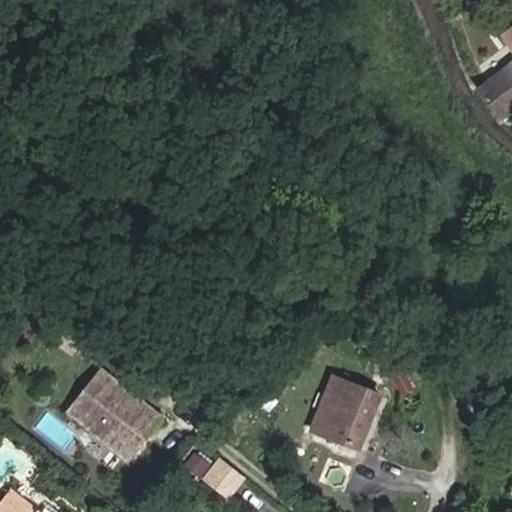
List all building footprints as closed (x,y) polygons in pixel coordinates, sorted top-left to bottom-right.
[(511,30),(483,53),(500,77),(484,89),(504,117),(511,110),(511,30)] [(500,77),(483,53),(466,66),(484,89),(500,77)] [(106,368),(72,409),(125,453),(147,427),(152,431),(165,416),(106,368)] [(361,448),(381,397),(335,378),(315,429),(361,448)] [(152,431),(147,427),(125,453),(130,458),(152,431)] [(89,444),(115,468),(123,459),(97,435),(89,444)] [(247,478),(221,457),(204,478),(229,499),(247,478)] [(0,508),(0,511),(42,511),(16,490),(0,508)]
